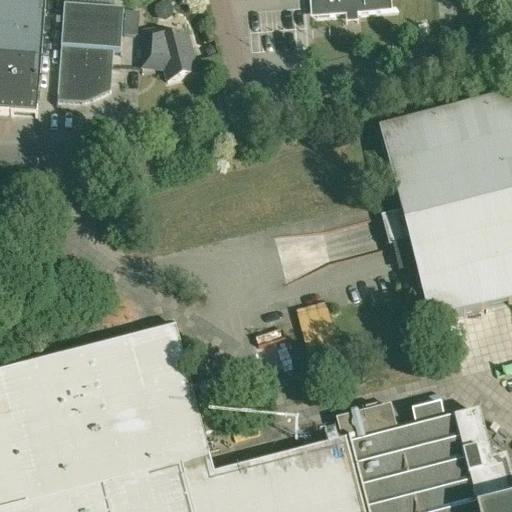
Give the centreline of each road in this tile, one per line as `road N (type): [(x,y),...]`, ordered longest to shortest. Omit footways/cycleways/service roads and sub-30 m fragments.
road 1 (unclassified): [(0,143),(133,137),(261,103)]
road 2 (unclassified): [(261,103),(511,36)]
